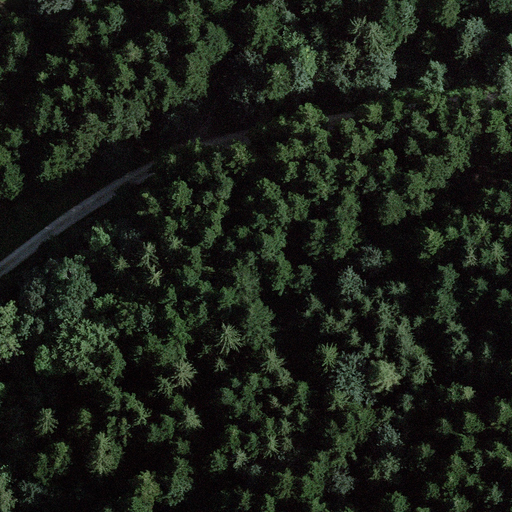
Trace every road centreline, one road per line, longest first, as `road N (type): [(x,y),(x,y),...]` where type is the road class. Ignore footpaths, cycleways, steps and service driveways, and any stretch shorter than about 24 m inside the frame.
road 1 (track): [(0,274),(139,177),(182,157),(251,138),(511,103)]
road 2 (track): [(207,511),(201,456),(210,410),(232,377),(511,157)]
road 3 (track): [(182,157),(249,0)]
